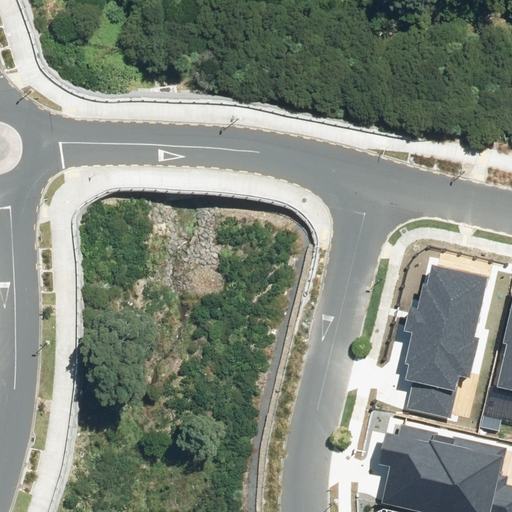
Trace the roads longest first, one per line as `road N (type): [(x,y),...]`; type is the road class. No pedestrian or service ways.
road 1 (residential): [(373,172),(299,511)]
road 2 (residential): [(40,141),(261,146),(373,172)]
road 3 (residential): [(0,456),(15,386),(5,190)]
road 4 (residential): [(373,172),(511,208)]
